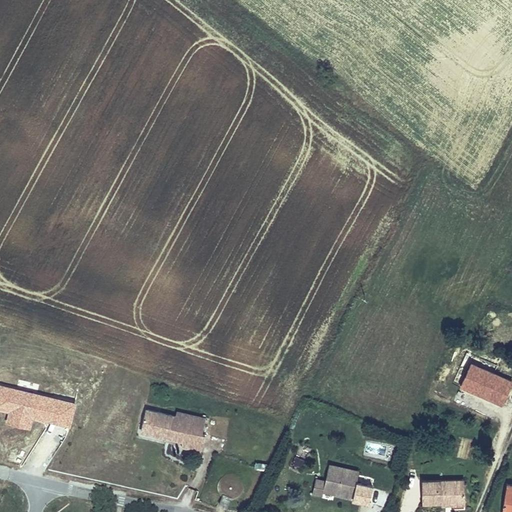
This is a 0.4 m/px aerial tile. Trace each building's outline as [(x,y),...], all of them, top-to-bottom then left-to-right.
[(511,384),(511,379),(472,362),(460,387),(502,405),(511,384)] [(175,415),(147,408),(140,433),(183,443),(182,447),(201,451),(205,435),(203,434),(207,417),(177,410),(175,415)] [(257,462),(255,468),(267,470),(268,464),(257,462)] [(312,496),(334,501),(334,496),(352,500),(351,502),(370,504),(374,485),(357,482),(359,470),(328,465),(326,479),(315,477),(312,496)] [(222,496),(223,497),(219,506),(227,509),(229,501),(233,500),(237,499),(240,497),(242,494),(243,490),(244,486),(243,483),(241,479),(239,477),(236,475),(233,474),(229,474),(225,475),(222,477),(220,479),(218,483),(217,486),(218,490),(219,493),(222,496)] [(422,505),(443,505),(465,506),(465,478),(421,479),(422,505)] [(511,511),(511,483),(507,483),(502,511),(511,511)]
